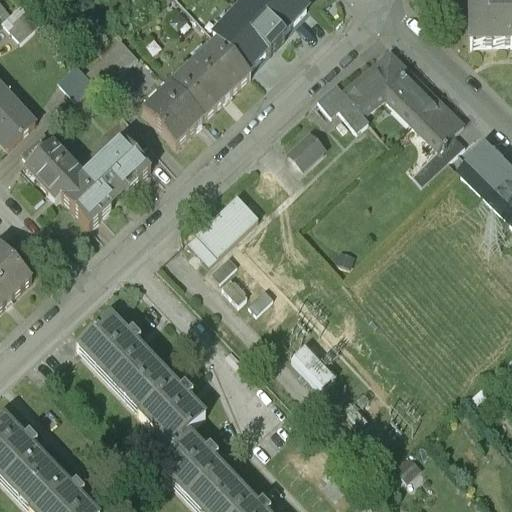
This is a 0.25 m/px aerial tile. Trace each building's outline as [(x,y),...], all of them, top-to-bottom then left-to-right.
[(305,14),(290,0),(252,0),(211,43),(216,48),(246,76),(265,56),(269,59),(285,42),(281,39),(305,14)] [(504,0),(469,0),(470,49),(511,49),(511,50),(511,49),(511,3),(504,4),(504,0)] [(38,30),(20,10),(1,28),(19,48),(38,30)] [(121,44),(83,79),(93,89),(100,97),(137,62),(121,44)] [(216,48),(170,91),(203,126),(250,82),(246,76),(216,48)] [(378,67),(342,97),(362,121),(394,94),(420,120),(411,129),(437,155),(438,156),(453,140),(463,130),(400,68),(390,78),(378,67)] [(75,70),(56,88),(74,107),(79,102),(93,89),(83,79),(75,70)] [(93,89),(79,102),(87,111),(101,98),(100,97),(93,89)] [(336,90),(317,105),(330,122),(338,116),(356,138),(368,128),(362,121),(342,97),(336,90)] [(170,91),(142,117),(175,152),(203,126),(170,91)] [(4,99),(0,94),(0,147),(7,155),(34,130),(15,109),(14,110),(5,100),(11,94),(10,93),(4,99)] [(347,132),(340,125),(336,128),(342,136),(347,132)] [(149,150),(132,131),(119,142),(121,144),(122,144),(137,161),(149,150)] [(42,138),(19,159),(28,168),(50,147),(42,138)] [(309,140),(288,159),(302,175),(323,156),(309,140)] [(437,155),(412,180),(421,191),(464,151),(453,140),(438,156),(437,155)] [(82,181),(60,202),(88,232),(101,220),(97,216),(133,182),(137,186),(150,174),(137,161),(122,144),(121,144),(82,181)] [(28,168),(23,173),(54,206),(60,202),(82,181),(50,147),(28,168)] [(511,180),(483,152),(465,170),(458,177),(511,230),(511,180)] [(465,170),(461,166),(454,173),(458,177),(465,170)] [(237,203),(187,249),(207,271),(257,226),(237,203)] [(0,314),(31,285),(0,252),(0,314)] [(228,262),(211,278),(219,287),(236,270),(228,262)] [(246,303),(230,285),(221,294),(237,311),(246,303)] [(264,296),(248,312),(256,320),(272,305),(264,296)] [(126,341),(109,323),(80,350),(142,415),(138,419),(153,435),(158,431),(175,449),(186,438),(204,422),(186,404),(191,399),(184,391),(179,396),(134,349),(139,344),(131,336),(126,341)] [(320,395),(335,380),(303,348),(287,364),(320,395)] [(28,440),(23,445),(3,424),(0,426),(0,477),(32,511),(87,511),(78,502),(83,497),(75,489),(70,494),(31,453),(36,448),(28,440)] [(256,511),(212,465),(217,460),(209,452),(204,457),(186,438),(175,449),(158,466),(201,511),(266,511),(262,507),(256,511)]
